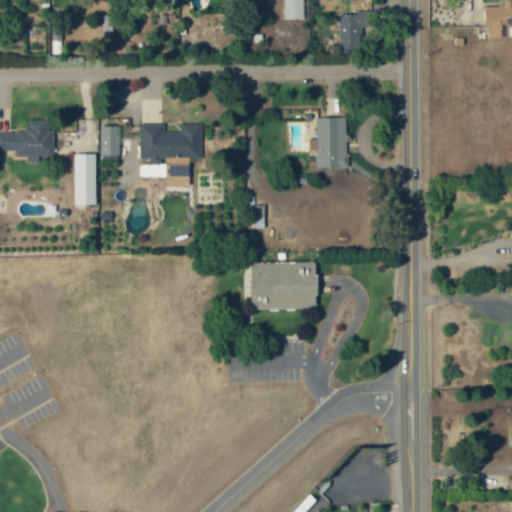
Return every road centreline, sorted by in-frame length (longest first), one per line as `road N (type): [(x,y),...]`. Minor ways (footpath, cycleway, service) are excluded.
road 1 (tertiary): [(411,511),(408,0)]
road 2 (residential): [(408,70),(0,73)]
